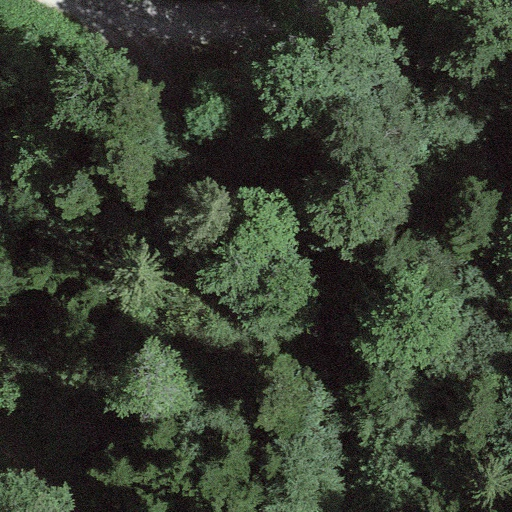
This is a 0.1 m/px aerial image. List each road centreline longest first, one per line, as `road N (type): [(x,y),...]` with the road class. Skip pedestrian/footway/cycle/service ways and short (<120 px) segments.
road 1 (track): [(166,40),(285,215),(318,308),(342,438),(342,511)]
road 2 (track): [(366,0),(275,32),(166,40)]
